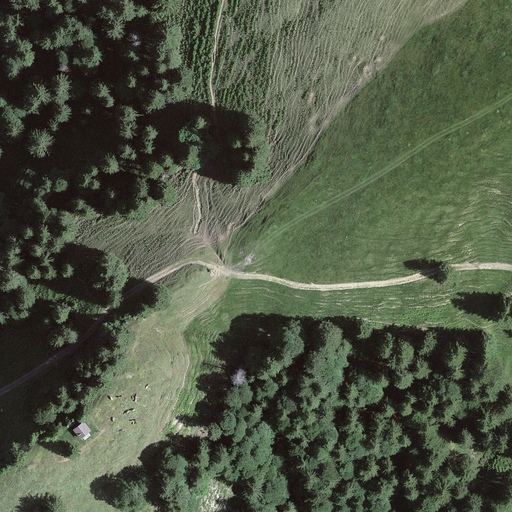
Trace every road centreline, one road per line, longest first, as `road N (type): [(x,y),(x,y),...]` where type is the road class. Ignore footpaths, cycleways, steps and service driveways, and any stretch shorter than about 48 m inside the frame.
road 1 (track): [(511,268),(309,287),(227,274)]
road 2 (track): [(227,274),(203,260),(183,262),(117,298),(81,340),(0,393)]
